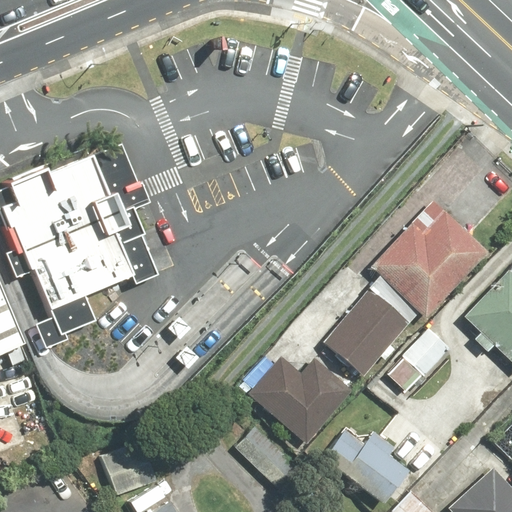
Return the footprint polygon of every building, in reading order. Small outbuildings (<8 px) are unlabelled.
[(82,146),(0,179),(0,189),(1,192),(0,191),(0,225),(1,228),(6,228),(24,271),(30,269),(56,335),(88,322),(77,294),(128,274),(131,283),(153,275),(127,211),(148,203),(144,193),(141,186),(135,188),(119,147),(87,159),(82,146)] [(426,315),(490,244),(431,192),(366,264),(377,274),(321,337),(360,371),(417,307),(426,315)] [(511,259),(462,309),(511,359),(511,259)] [(443,350),(419,330),(380,375),(404,395),(443,350)] [(283,349),(248,387),(308,442),(357,389),(315,350),(301,365),(283,349)] [(353,418),(324,455),(389,506),(418,469),(353,418)] [(247,424),(226,445),(261,480),(282,459),(247,424)] [(116,446),(93,456),(109,493),(132,483),(116,446)] [(511,511),(511,482),(494,464),(447,508),(450,511),(511,511)] [(175,511),(167,497),(143,511),(175,511)]
